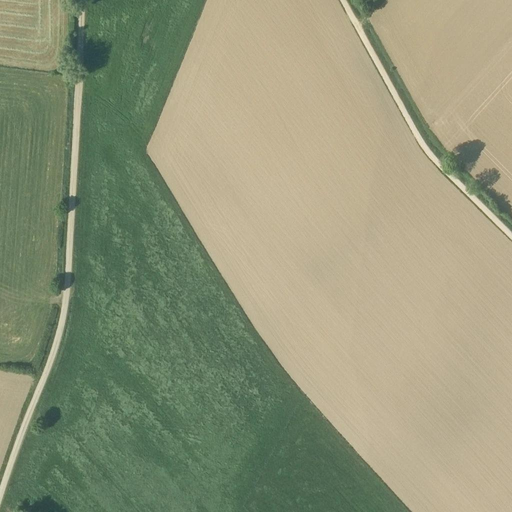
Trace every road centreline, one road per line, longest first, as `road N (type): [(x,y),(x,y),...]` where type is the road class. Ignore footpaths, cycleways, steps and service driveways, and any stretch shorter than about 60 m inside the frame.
road 1 (track): [(0,506),(66,300),(81,0)]
road 2 (track): [(342,0),(434,161),(511,239)]
